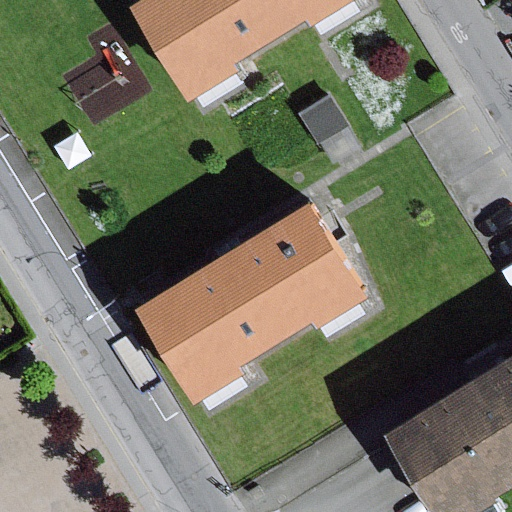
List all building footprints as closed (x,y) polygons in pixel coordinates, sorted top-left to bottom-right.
[(128,0),(189,98),(204,89),(213,103),(247,82),(240,69),(322,19),(328,29),(359,10),(354,2),(356,0),(128,0)] [(325,92),(296,111),(317,143),(346,124),(325,92)] [(73,130),(50,143),(63,166),(86,153),(73,130)] [(301,202),(131,308),(188,399),(199,392),(209,409),(247,386),(237,370),(321,317),(331,333),(359,315),(351,304),(361,298),(301,202)] [(511,348),(384,425),(435,511),(497,511),(505,507),(494,488),(511,477),(511,348)]
